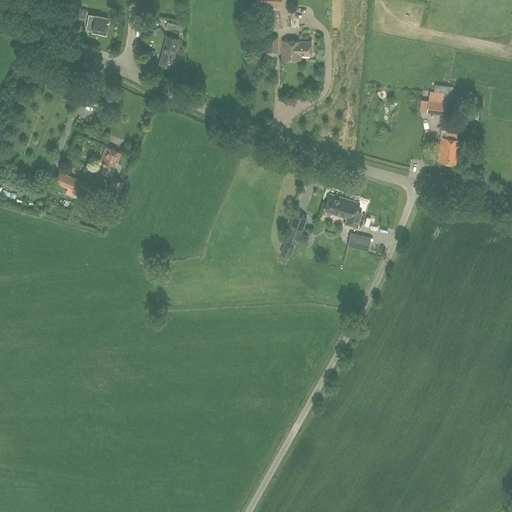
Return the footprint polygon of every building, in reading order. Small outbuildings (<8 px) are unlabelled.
[(87,10),(64,6),(63,16),(77,18),(77,17),(85,18),(87,10)] [(86,29),(92,30),(106,33),(108,22),(106,22),(107,17),(89,14),(86,29)] [(167,21),(166,28),(180,32),(181,25),(167,21)] [(172,66),(179,39),(166,35),(159,63),(172,66)] [(278,37),(268,37),(267,51),(277,51),(278,37)] [(282,40),(282,59),(301,59),(301,54),(311,54),(311,41),(302,41),(302,40),(282,40)] [(44,83),(47,75),(38,72),(35,79),(44,83)] [(455,87),(453,87),(435,84),(434,91),(454,93),(455,87)] [(429,100),(446,102),(447,97),(448,94),(432,91),(432,95),(430,95),(429,100)] [(445,114),(446,102),(429,100),(421,99),(420,111),(427,112),(445,114)] [(104,134),(106,128),(96,124),(94,130),(104,134)] [(461,139),(457,139),(458,132),(446,131),(446,137),(441,137),(438,161),(458,163),(461,139)] [(136,149),(140,142),(127,136),(123,143),(136,149)] [(111,177),(121,153),(106,146),(102,156),(103,156),(97,170),(105,173),(104,177),(111,180),(108,189),(119,193),(123,182),(111,177)] [(56,182),(80,191),(83,181),(59,173),(56,182)] [(329,193),(324,210),(347,217),(345,223),(357,227),(361,212),(356,211),(359,203),(356,202),(356,200),(352,199),(351,200),(337,196),(337,195),(329,193)] [(291,221),(285,239),(298,243),(304,226),(291,221)] [(348,245),(368,249),(370,238),(350,233),(348,245)] [(324,237),(321,245),(340,251),(343,243),(324,237)] [(284,243),(281,253),(290,256),(293,246),(284,243)]
